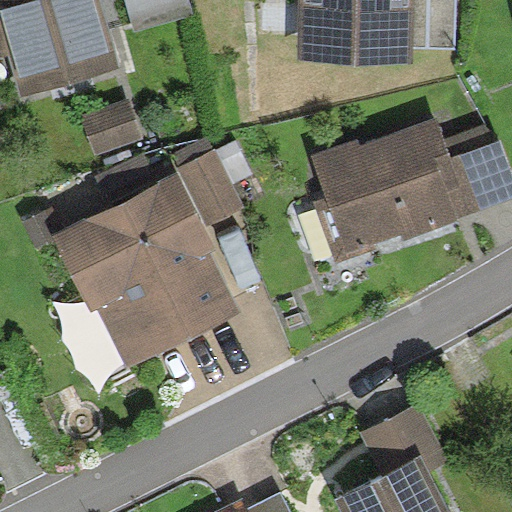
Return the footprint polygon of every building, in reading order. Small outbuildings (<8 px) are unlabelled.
[(124,78),(99,0),(0,0),(0,86),(8,114),(124,78)] [(191,0),(130,0),(138,27),(194,11),(191,0)] [(406,41),(452,42),(452,0),(303,0),(302,46),(406,49),(406,41)] [(130,95),(85,110),(97,147),(142,133),(130,95)] [(350,263),(511,206),(511,184),(493,131),(452,145),(443,118),(315,162),(350,263)] [(124,355),(239,297),(201,222),(242,201),(213,145),(57,223),(124,355)] [(452,511),(429,464),(447,455),(420,400),(365,427),(385,468),(343,489),(354,511),(452,511)] [(247,511),(244,506),(234,486),(181,511),(247,511)] [(294,511),(282,487),(244,506),(247,511),(294,511)]
